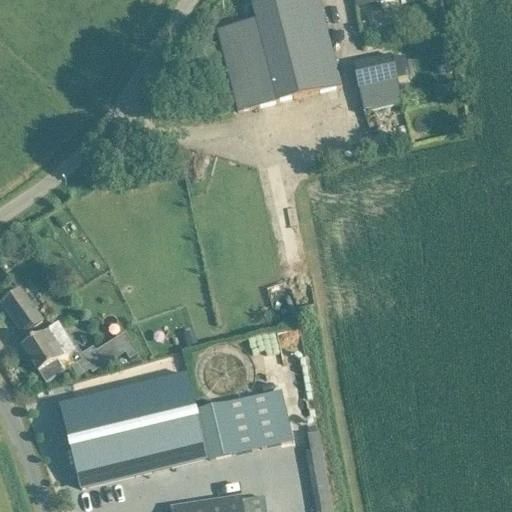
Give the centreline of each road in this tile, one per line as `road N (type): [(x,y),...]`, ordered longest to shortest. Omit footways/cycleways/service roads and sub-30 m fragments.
road 1 (unclassified): [(0,218),(84,153),(192,0)]
road 2 (unclassified): [(42,511),(0,400)]
